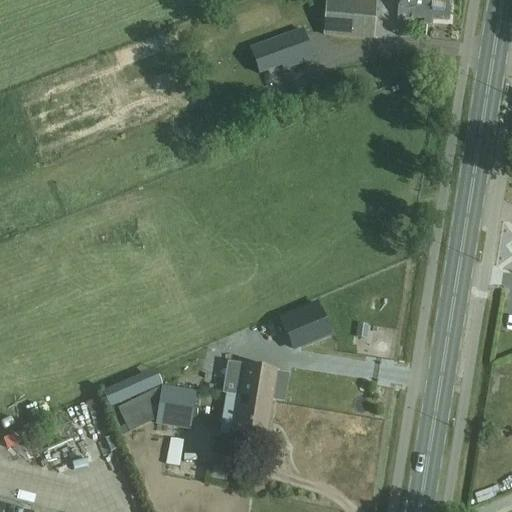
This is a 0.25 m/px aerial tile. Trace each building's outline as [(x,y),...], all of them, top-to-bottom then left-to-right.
[(325,0),(323,36),(373,40),(376,4),(327,0),(325,0)] [(448,21),(449,0),(397,0),(396,22),(402,22),(403,18),(448,21)] [(272,42),(249,50),(258,75),(280,67),(282,71),(312,60),(302,31),(272,42)] [(292,349),(329,334),(317,305),(280,321),(292,349)] [(367,326),(358,325),(356,337),(365,339),(367,326)] [(225,381),(223,394),(238,397),(270,402),(273,402),(273,400),(282,402),(286,376),(278,375),(278,372),(241,366),(238,383),(225,381)] [(129,433),(155,421),(154,425),(189,430),(195,392),(161,387),(161,388),(117,409),(129,433)] [(270,402),(238,397),(232,436),(264,441),(270,402)]
